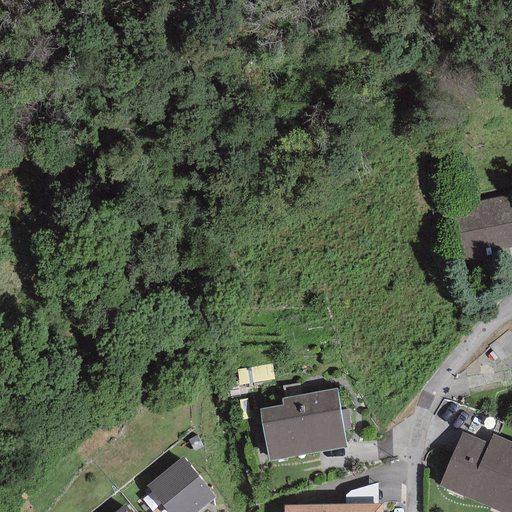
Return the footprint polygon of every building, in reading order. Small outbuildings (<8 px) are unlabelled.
[(511,196),(448,208),(457,258),(511,248),(511,196)] [(282,405),(259,409),(269,462),(348,447),(345,431),(341,411),(337,389),(281,399),(282,405)] [(345,431),(351,430),(347,409),(341,411),(345,431)] [(462,432),(440,486),(500,511),(511,511),(511,442),(493,435),(488,444),(462,432)] [(196,436),(188,441),(194,451),(202,446),(196,436)] [(182,457),(146,486),(166,511),(197,511),(216,497),(182,457)] [(345,504),(378,503),(378,483),(350,491),(345,496),(345,504)] [(336,504),(335,511),(383,511),(383,503),(378,503),(345,504),(336,504)]
